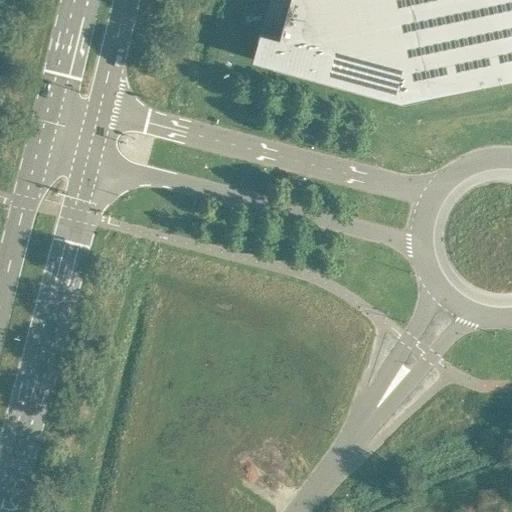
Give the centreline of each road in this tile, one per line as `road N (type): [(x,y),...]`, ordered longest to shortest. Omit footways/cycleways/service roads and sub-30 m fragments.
road 1 (unclassified): [(434,196),(98,110)]
road 2 (unclassified): [(86,160),(422,243)]
road 3 (secondary): [(0,487),(86,160)]
road 4 (unclassified): [(438,286),(341,454)]
road 5 (unclassified): [(341,454),(472,313)]
road 6 (secondary): [(44,120),(0,302)]
road 7 (secondary): [(75,0),(44,120)]
